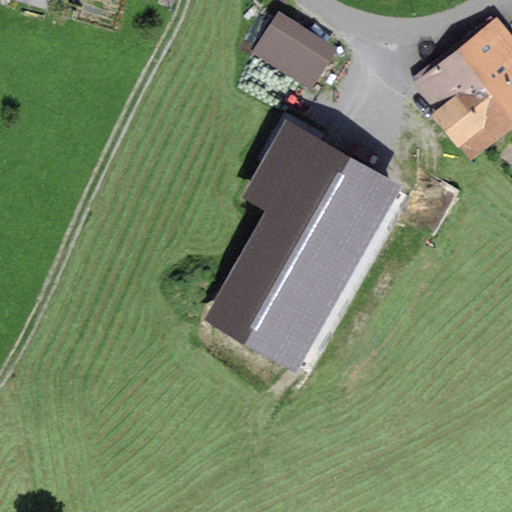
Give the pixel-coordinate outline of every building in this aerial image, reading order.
[(17,0),(51,10),(53,0),(17,0)] [(312,90),(339,47),(280,10),(254,51),(312,90)] [(511,32),(498,15),(457,47),(511,115),(511,32)] [(473,159),(511,127),(511,115),(457,47),(413,82),(436,111),(432,114),(440,124),(459,148),(462,146),(473,159)] [(375,238),(379,232),(393,240),(419,195),(404,187),(440,124),(432,114),(436,111),(405,93),(398,104),(373,90),(332,160),(349,170),(326,211),(375,238)] [(334,237),(339,239),(345,237),(348,231),(346,225),(341,222),(335,222),(331,227),(330,232),(334,237)] [(324,253),(328,254),(332,252),(335,249),(334,244),(332,241),(327,240),(323,241),(321,245),(321,250),(324,253)]
